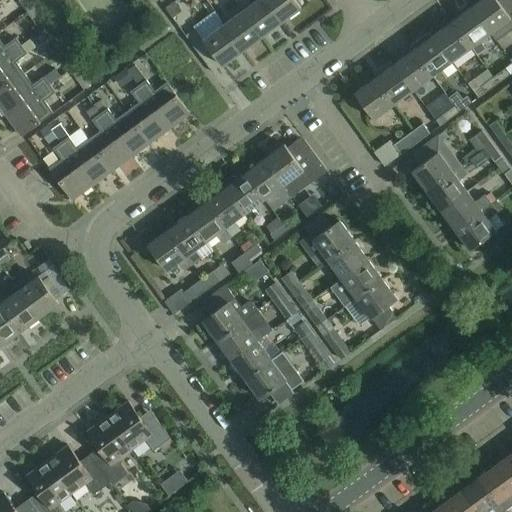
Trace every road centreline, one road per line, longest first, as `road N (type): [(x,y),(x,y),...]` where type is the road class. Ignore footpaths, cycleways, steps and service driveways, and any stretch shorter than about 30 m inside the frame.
road 1 (residential): [(98,243),(107,223),(306,78)]
road 2 (tertiary): [(326,511),(511,375)]
road 3 (residential): [(276,511),(146,335)]
road 4 (residential): [(0,443),(146,335)]
road 5 (residential): [(98,243),(47,234),(0,175)]
road 6 (residential): [(376,177),(306,78)]
